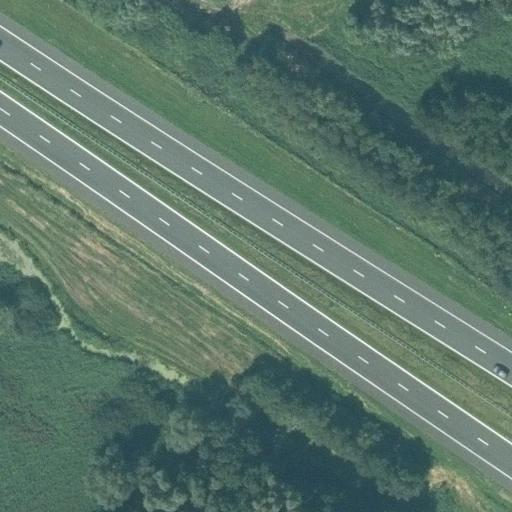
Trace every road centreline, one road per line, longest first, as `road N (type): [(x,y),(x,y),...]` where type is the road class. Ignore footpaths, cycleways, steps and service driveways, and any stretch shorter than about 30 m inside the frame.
road 1 (motorway): [(0,117),(511,467)]
road 2 (motorway): [(511,369),(0,36)]
